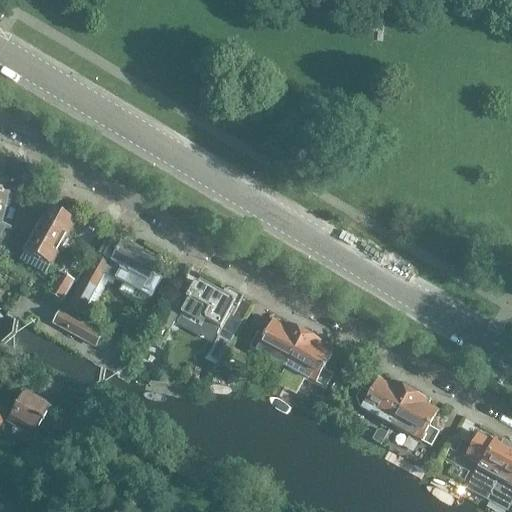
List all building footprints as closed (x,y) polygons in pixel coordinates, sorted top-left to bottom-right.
[(0,207),(5,208),(8,194),(0,192),(0,207)] [(65,239),(75,221),(49,208),(25,252),(50,266),(58,251),(61,250),(66,241),(65,239)] [(0,255),(12,231),(0,225),(0,255)] [(153,275),(158,265),(157,265),(159,261),(150,256),(148,260),(120,245),(111,263),(104,274),(150,299),(161,279),(153,275)] [(104,274),(111,263),(97,255),(68,308),(82,315),(104,274)] [(62,302),(74,281),(60,274),(49,295),(62,302)] [(220,330),(232,307),(237,309),(243,298),(229,290),(224,292),(222,296),(200,284),(199,284),(198,285),(194,283),(185,300),(185,301),(188,302),(180,317),(180,318),(199,328),(203,321),(220,330)] [(175,291),(167,286),(160,298),(169,303),(175,291)] [(158,351),(178,316),(180,317),(188,302),(185,301),(185,300),(175,294),(147,345),(158,351)] [(101,337),(59,313),(53,324),(95,347),(101,337)] [(229,317),(218,337),(230,344),(241,324),(229,317)] [(285,369),(304,334),(289,326),(287,330),(272,322),(264,336),(262,338),(257,335),(249,349),(256,352),(255,353),(282,368),(285,369)] [(250,333),(242,328),(236,338),(244,342),(250,333)] [(324,369),(332,355),(317,347),(319,342),(304,334),(285,369),(287,370),(325,391),(330,381),(333,376),(324,371),(325,369),(324,369)] [(217,367),(230,344),(218,337),(205,361),(217,367)] [(276,386),(285,369),(282,368),(273,384),(276,386)] [(278,387),(283,377),(287,370),(285,369),(276,386),(278,387)] [(391,427),(410,392),(395,384),(392,389),(377,380),(370,394),(369,394),(368,396),(367,396),(360,397),(357,402),(360,410),(361,411),(382,422),(391,427)] [(429,427),(437,413),(422,405),(425,400),(424,400),(410,392),(391,427),(420,444),(421,443),(422,443),(430,448),(437,435),(438,434),(429,429),(430,427),(429,427)] [(34,435),(50,408),(24,393),(8,421),(34,435)] [(381,445),(391,427),(382,422),(372,440),(381,445)] [(477,436),(474,441),(470,448),(465,457),(476,463),(475,464),(480,467),(467,489),(475,494),(487,500),(498,479),(511,454),(511,450),(494,441),(492,444),(477,436)] [(462,443),(454,439),(447,452),(455,456),(462,443)] [(511,454),(498,479),(487,500),(507,511),(511,501),(511,454)]
